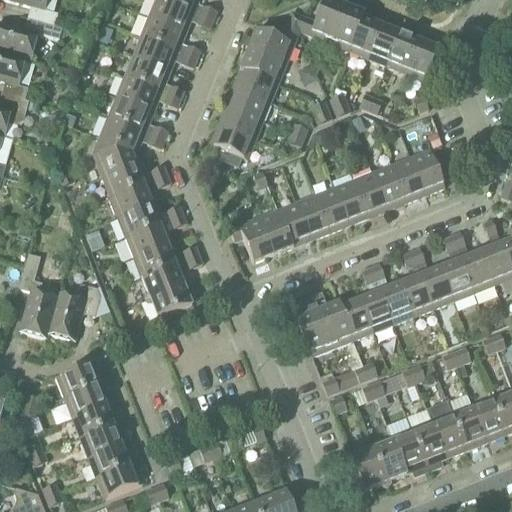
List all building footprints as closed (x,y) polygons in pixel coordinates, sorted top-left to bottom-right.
[(4,0),(4,3),(31,10),(27,23),(54,31),(58,17),(44,13),(47,0),(4,0)] [(157,0),(156,1),(194,17),(201,0),(157,0)] [(325,0),(315,26),(291,16),(298,35),(349,55),(365,18),(346,10),(348,5),(336,0),(325,0)] [(156,1),(149,21),(186,36),(194,17),(156,1)] [(204,10),(200,19),(213,25),(216,15),(204,10)] [(239,73),(277,89),(298,35),(291,16),(280,44),(250,32),(242,52),(247,54),(239,73)] [(365,18),(349,55),(368,63),(384,26),(365,18)] [(209,33),(213,25),(200,19),(196,28),(209,33)] [(149,21),(140,42),(178,57),(186,36),(149,21)] [(0,56),(25,63),(30,65),(37,37),(51,41),(58,43),(61,33),(54,31),(27,23),(24,33),(0,26),(0,56)] [(384,26),(368,63),(387,71),(403,33),(384,26)] [(403,33),(387,71),(406,79),(422,41),(403,33)] [(422,41),(406,79),(425,86),(441,49),(422,41)] [(140,42),(132,61),(170,76),(178,57),(140,42)] [(187,50),(183,59),(196,65),(200,55),(187,50)] [(0,84),(4,86),(1,98),(24,105),(24,104),(28,92),(18,89),(25,63),(0,56),(0,84)] [(183,59),(180,68),(193,73),(196,65),(183,59)] [(132,61),(124,81),(162,97),(170,76),(132,61)] [(239,73),(232,92),(270,108),(277,89),(239,73)] [(124,81),(116,101),(154,117),(162,97),(124,81)] [(171,91),(167,99),(180,105),(184,96),(171,91)] [(232,92),(224,111),(262,127),(270,108),(232,92)] [(0,139),(3,140),(7,126),(16,129),(23,125),(28,105),(24,104),(24,105),(1,98),(0,102),(0,139)] [(164,107),(177,112),(180,105),(167,99),(164,107)] [(331,104),(334,113),(346,108),(343,99),(331,104)] [(369,116),(374,103),(365,99),(359,112),(369,116)] [(116,101),(107,122),(145,138),(154,117),(116,101)] [(429,114),(424,101),(414,104),(420,117),(429,114)] [(382,106),(374,103),(369,116),(377,119),(382,106)] [(311,112),(315,120),(328,115),(325,106),(311,112)] [(350,117),(346,108),(334,113),(338,121),(350,117)] [(224,111),(217,130),(254,146),(262,127),(224,111)] [(56,115),(55,120),(57,124),(63,126),(65,117),(56,115)] [(315,120),(318,129),(331,124),(328,115),(315,120)] [(107,122),(99,142),(137,157),(145,138),(107,122)] [(304,142),(307,134),(294,128),(291,137),(304,142)] [(155,130),(151,140),(164,145),(168,135),(155,130)] [(217,130),(206,158),(237,171),(241,162),(247,165),(254,146),(217,130)] [(429,139),(433,151),(442,148),(437,136),(429,139)] [(300,151),(304,142),(291,137),(287,146),(300,151)] [(0,180),(2,181),(5,169),(13,143),(3,140),(0,139),(0,180)] [(160,154),(164,145),(151,140),(147,148),(160,154)] [(99,142),(93,158),(102,182),(139,167),(140,167),(137,158),(137,157),(99,142)] [(430,154),(410,161),(425,199),(445,192),(430,154)] [(410,161),(391,169),(406,207),(425,199),(410,161)] [(139,167),(102,182),(110,201),(148,186),(140,167),(139,167)] [(391,169),(372,176),(387,215),(406,207),(391,169)] [(153,184),(166,179),(163,171),(150,176),(153,184)] [(263,176),(254,179),(259,193),(268,189),(263,176)] [(372,176),(353,184),(368,222),(387,215),(372,176)] [(58,183),(61,192),(74,186),(70,178),(58,183)] [(170,188),(166,179),(153,184),(157,193),(170,188)] [(353,184),(334,192),(349,230),(368,222),(353,184)] [(148,186),(110,201),(118,222),(156,207),(148,186)] [(334,192),(315,199),(330,237),(349,230),(334,192)] [(511,206),(511,196),(504,193),(500,202),(511,206)] [(315,199),(295,207),(310,245),(330,237),(315,199)] [(156,207),(118,222),(126,242),(164,227),(156,207)] [(295,207),(276,214),(291,252),(310,245),(295,207)] [(179,210),(166,215),(170,225),(183,220),(179,210)] [(276,214),(257,222),(272,260),(291,252),(276,214)] [(186,228),(183,220),(170,225),(173,233),(186,228)] [(257,222),(229,233),(234,246),(243,243),(253,268),(272,260),(257,222)] [(483,228),(488,241),(497,238),(492,225),(483,228)] [(164,227),(126,242),(134,262),(172,247),(164,227)] [(460,237),(452,241),(457,254),(465,250),(460,237)] [(457,254),(452,241),(443,244),(448,257),(457,254)] [(511,243),(506,241),(498,244),(511,280),(511,243)] [(511,280),(498,244),(478,252),(493,290),(511,282),(511,280)] [(172,247),(134,262),(142,283),(180,268),(172,247)] [(182,256),(186,266),(199,261),(195,251),(182,256)] [(478,252),(458,260),(473,298),(493,290),(478,252)] [(421,253),(412,256),(417,269),(426,266),(421,253)] [(408,273),(417,269),(412,256),(403,260),(408,273)] [(28,258),(19,293),(30,296),(19,335),(47,343),(48,338),(47,338),(57,302),(39,298),(42,287),(34,285),(40,261),(28,258)] [(458,260),(438,268),(453,306),(473,298),(458,260)] [(199,261),(186,266),(189,274),(202,269),(199,261)] [(180,268),(142,283),(150,303),(188,288),(180,268)] [(438,268),(418,276),(433,314),(453,306),(438,268)] [(380,269),(371,273),(376,286),(385,282),(380,269)] [(376,286),(371,273),(362,276),(367,289),(376,286)] [(418,276),(398,284),(413,321),(433,314),(418,276)] [(398,284),(378,291),(393,329),(413,321),(398,284)] [(188,288),(150,303),(158,323),(187,312),(189,318),(198,314),(188,288)] [(57,302),(47,338),(48,338),(75,345),(82,318),(94,322),(99,320),(102,327),(113,323),(100,291),(95,293),(81,289),(73,301),(58,297),(57,302)] [(378,291),(358,299),(373,337),(393,329),(378,291)] [(312,361),(352,345),(338,307),(328,311),(323,301),(314,304),(312,299),(297,304),(301,315),(294,318),(312,361)] [(358,299),(338,307),(353,345),(373,337),(358,299)] [(137,329),(124,334),(127,343),(140,338),(137,329)] [(121,345),(117,334),(106,338),(110,349),(121,345)] [(490,342),(495,355),(505,351),(500,338),(490,342)] [(487,358),(495,355),(490,342),(482,345),(487,358)] [(449,357),(454,371),(455,372),(458,371),(462,381),(468,378),(464,369),(471,366),(465,351),(449,357)] [(455,372),(454,371),(449,357),(442,360),(448,375),(455,372)] [(94,366),(56,381),(64,402),(102,387),(94,366)] [(372,367),(363,371),(368,384),(377,380),(372,367)] [(410,374),(415,387),(425,383),(420,370),(410,374)] [(363,371),(355,374),(353,374),(334,382),(322,387),(327,400),(359,388),(360,387),(368,384),(363,371)] [(407,390),(415,387),(410,374),(402,377),(407,390)] [(370,390),(375,403),(384,399),(379,386),(370,390)] [(102,387),(64,402),(72,423),(110,407),(102,387)] [(367,406),(375,403),(370,390),(362,393),(367,406)] [(511,398),(510,393),(490,401),(505,439),(511,436),(511,398)] [(465,398),(446,406),(450,417),(465,455),(484,447),(469,409),(465,398)] [(26,400),(23,409),(37,413),(40,404),(26,400)] [(346,414),(341,401),(329,406),(335,419),(346,414)] [(490,401),(469,409),(484,447),(505,439),(490,401)] [(446,406),(425,414),(430,425),(445,463),(465,455),(450,417),(446,406)] [(110,407),(72,423),(80,443),(118,428),(110,407)] [(34,422),(37,413),(23,409),(21,418),(34,422)] [(425,414),(405,422),(409,433),(427,477),(441,471),(438,466),(445,463),(430,425),(425,414)] [(405,422),(385,430),(390,441),(405,479),(410,477),(413,483),(427,477),(409,433),(405,422)] [(118,428),(80,443),(88,462),(126,447),(118,428)] [(260,430),(252,433),(257,446),(265,443),(260,430)] [(228,442),(234,457),(244,453),(238,438),(228,442)] [(390,441),(369,449),(384,487),(405,479),(390,441)] [(126,447),(88,462),(96,483),(134,468),(126,447)] [(208,451),(213,464),(223,460),(218,447),(208,451)] [(30,463),(43,458),(39,448),(26,454),(30,463)] [(356,472),(345,477),(353,499),(384,487),(369,449),(349,457),(356,472)] [(213,464),(208,451),(200,454),(203,463),(205,467),(213,464)] [(46,466),(43,458),(30,463),(34,471),(46,466)] [(168,467),(173,480),(182,476),(177,463),(168,467)] [(134,468),(96,483),(104,504),(142,489),(134,468)] [(55,489),(42,494),(46,503),(59,498),(55,489)] [(154,493),(159,506),(169,501),(164,489),(154,493)] [(284,491),(253,503),(256,511),(292,511),(291,509),(284,491)] [(42,511),(37,499),(15,492),(14,498),(15,500),(15,501),(16,503),(16,505),(16,507),(15,509),(14,510),(13,511),(42,511)] [(151,509),(159,506),(154,493),(146,496),(151,509)] [(62,506),(59,498),(46,503),(49,511),(62,506)] [(256,511),(253,503),(232,511),(256,511)]
